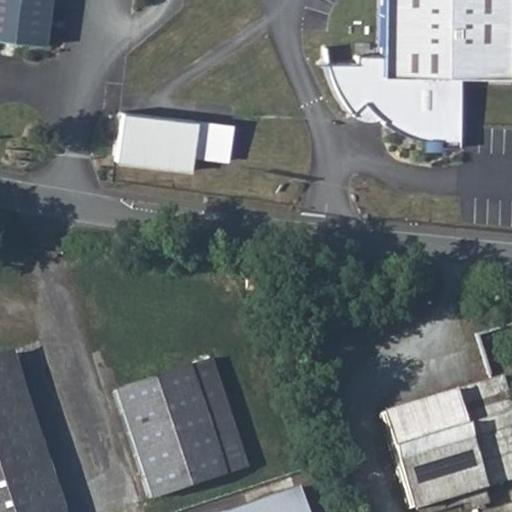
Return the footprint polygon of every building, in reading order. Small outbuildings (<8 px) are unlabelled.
[(0,0),(0,38),(42,43),(46,0),(0,0)] [(510,0),(379,0),(379,49),(354,49),(354,57),(324,56),(327,66),(330,76),(334,83),(338,91),(343,98),(350,107),(361,96),(366,101),(370,106),(375,110),(380,114),(378,116),(385,120),(392,124),(400,128),(406,130),(413,132),(421,134),(430,135),(437,136),(437,141),(458,141),(458,70),(510,71),(510,0)] [(118,114),(113,163),(188,170),(189,159),(225,163),(229,126),(118,114)] [(210,357),(113,389),(149,497),(246,465),(210,357)] [(0,511),(48,511),(0,364),(0,511)] [(408,509),(511,477),(511,415),(500,375),(378,412),(408,509)] [(304,511),(296,487),(223,511),(304,511)]
